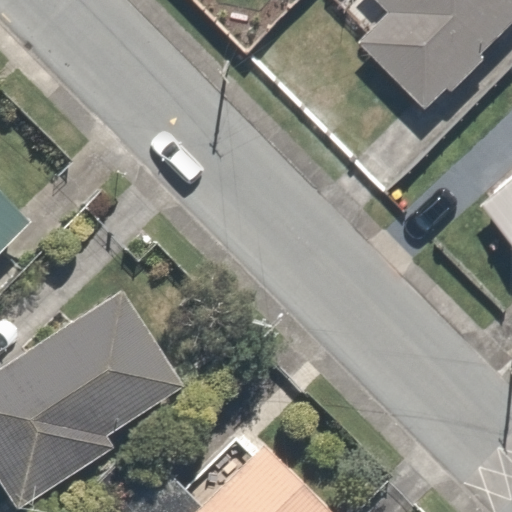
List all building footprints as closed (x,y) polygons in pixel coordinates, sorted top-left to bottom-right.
[(511,0),(379,0),(384,5),(357,29),(421,99),(511,15),(511,0)] [(511,168),(481,195),(511,231),(511,168)] [(0,198),(0,217),(8,205),(0,198)] [(0,493),(7,504),(105,445),(95,428),(168,384),(114,295),(0,363),(0,493)] [(322,511),(260,446),(190,511),(322,511)]
